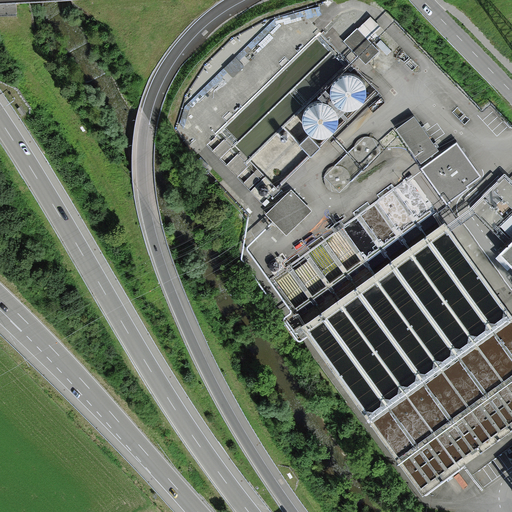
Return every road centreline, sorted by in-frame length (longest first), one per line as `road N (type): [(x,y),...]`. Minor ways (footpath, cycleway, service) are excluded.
road 1 (motorway): [(292,511),(186,329),(151,235),(141,175),(145,119),(161,72),(196,27),(234,0)]
road 2 (motorway): [(249,511),(171,403),(0,120)]
road 3 (motorway): [(0,296),(198,511)]
road 4 (secondary): [(422,0),(511,92)]
